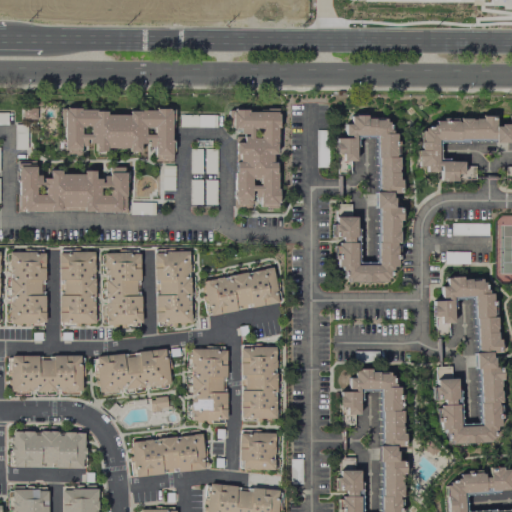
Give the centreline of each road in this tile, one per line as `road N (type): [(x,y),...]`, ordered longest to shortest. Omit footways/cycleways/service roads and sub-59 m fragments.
road 1 (primary): [(0,70),(511,76)]
road 2 (primary): [(511,43),(43,39)]
